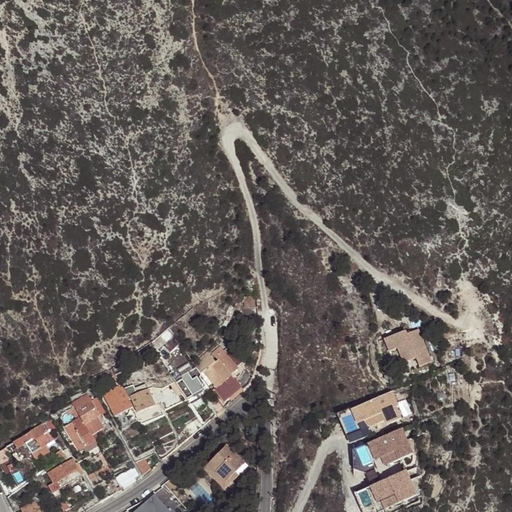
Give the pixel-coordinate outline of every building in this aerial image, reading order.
[(398,337),(377,346),(383,358),(391,355),(397,369),(409,364),(413,372),(425,367),(411,335),(399,340),(398,337)] [(245,383),(216,345),(209,352),(216,361),(222,369),(230,378),(216,389),(212,392),(222,404),(227,398),(229,401),(235,394),(245,383)] [(187,360),(166,373),(184,402),(202,392),(203,387),(199,381),(199,377),(187,360)] [(201,373),(208,380),(222,369),(216,361),(201,373)] [(222,369),(208,380),(216,389),(230,378),(222,369)] [(131,411),(122,388),(104,395),(114,418),(131,411)] [(130,399),(137,415),(156,407),(148,390),(130,399)] [(87,394),(72,403),(75,408),(92,400),(87,394)] [(98,396),(92,400),(99,416),(106,412),(98,396)] [(92,400),(75,408),(81,418),(88,433),(101,427),(99,422),(102,421),(99,416),(92,400)] [(387,401),(333,427),(338,438),(342,446),(353,441),(357,449),(384,436),(383,434),(397,427),(391,416),(394,415),(387,401)] [(201,428),(193,417),(182,426),(190,436),(201,428)] [(88,433),(81,418),(73,423),(86,447),(94,443),(88,433)] [(78,451),(86,447),(73,423),(65,427),(78,451)] [(31,455),(44,447),(52,442),(46,432),(27,442),(24,445),(31,455)] [(24,437),(15,442),(19,448),(24,445),(27,442),(24,437)] [(397,437),(349,456),(355,469),(356,472),(366,468),(370,476),(407,461),(397,437)] [(225,446),(204,468),(210,474),(213,471),(225,482),(233,474),(243,464),(225,446)] [(47,452),(44,447),(31,455),(33,460),(47,452)] [(55,454),(61,463),(66,459),(63,452),(62,450),(55,454)] [(62,489),(61,487),(80,476),(75,467),(78,465),(73,455),(66,459),(61,463),(46,472),(53,485),(51,486),(54,493),(62,489)] [(143,460),(135,465),(142,476),(149,470),(143,460)] [(75,467),(80,476),(81,477),(84,475),(78,465),(75,467)] [(107,467),(89,477),(93,484),(111,474),(107,467)] [(133,468),(114,478),(122,493),(135,482),(133,478),(137,475),(133,468)] [(210,474),(204,468),(201,470),(220,488),(225,482),(213,471),(210,474)] [(32,471),(25,474),(29,485),(36,482),(32,471)] [(225,482),(220,488),(222,490),(236,477),(233,474),(225,482)] [(400,479),(349,499),(351,504),(354,511),(364,511),(366,511),(365,511),(385,511),(409,503),(400,479)] [(114,497),(118,494),(112,483),(104,488),(110,499),(111,498),(114,497)] [(62,495),(57,498),(63,511),(70,509),(62,495)] [(168,511),(154,496),(136,511),(168,511)] [(21,511),(42,511),(37,500),(20,508),(21,511)] [(231,511),(234,505),(223,502),(220,511),(221,511),(231,511)]
